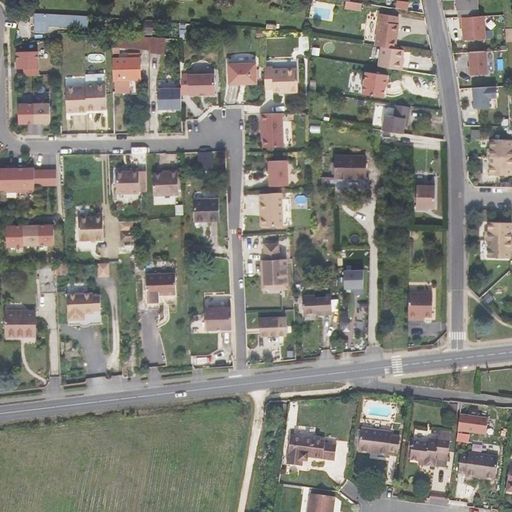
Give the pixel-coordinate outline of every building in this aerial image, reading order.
[(459,15),(478,14),(476,0),(454,0),(455,8),(456,8),(457,16),(459,15)] [(361,3),(349,1),(348,1),(345,1),(344,8),(359,10),(361,3)] [(410,4),(394,1),(393,8),(409,11),(410,4)] [(86,17),(74,17),(60,16),(60,15),(34,13),(33,30),(44,31),(44,26),(73,27),(85,28),(86,17)] [(378,47),(392,49),(397,25),(396,24),(397,16),(378,13),(372,46),(378,47)] [(484,14),(478,14),(459,15),(460,27),(463,27),(463,38),(485,37),(484,14)] [(152,35),(153,21),(136,20),(136,34),(152,35)] [(152,37),(151,37),(112,35),(112,48),(133,49),(150,50),(149,53),(164,54),(166,38),(152,37)] [(392,49),(378,47),(375,66),(399,70),(400,63),(398,62),(400,51),(392,49)] [(37,50),(16,51),(16,61),(16,66),(23,65),(23,75),(33,75),(38,74),(37,50)] [(469,73),(487,72),(486,50),(469,51),(470,64),(468,65),(469,73)] [(140,79),(139,57),(113,58),(113,80),(115,80),(115,93),(116,93),(130,93),(130,79),(140,79)] [(256,62),(228,63),(229,83),(257,82),(256,62)] [(273,66),(264,66),(265,88),(273,88),(273,90),(288,90),(289,91),(298,91),(297,70),(296,70),(293,67),(287,68),(284,70),(273,71),(273,66)] [(197,73),(188,73),(189,94),(215,93),(214,72),(206,73),(204,71),(198,71),(197,73)] [(384,97),(387,75),(366,72),(364,81),(362,94),(384,97)] [(362,94),(364,81),(356,80),(354,92),(362,94)] [(85,84),(85,85),(86,108),(106,108),(105,83),(85,84)] [(86,108),(85,85),(65,86),(66,111),(86,110),(86,108)] [(472,87),(474,107),(489,106),(488,97),(496,96),(495,85),(472,87)] [(182,107),(181,87),(158,88),(159,108),(166,108),(167,106),(173,106),(175,107),(182,107)] [(34,101),(18,101),(19,121),(35,120),(34,101)] [(50,101),(34,101),(35,120),(50,120),(50,101)] [(405,126),(406,118),(409,119),(410,107),(395,104),(393,116),(384,115),(382,130),(403,133),(405,126)] [(283,112),(261,113),(261,131),(263,130),(264,146),(284,146),(283,121),(283,112)] [(480,139),(480,129),(471,129),(471,138),(480,139)] [(511,140),(490,140),(490,149),(487,149),(487,158),(489,158),(511,159),(511,151),(511,140)] [(214,170),(213,159),(212,150),(198,151),(198,159),(197,159),(198,171),(214,170)] [(365,178),(366,157),(335,156),(335,177),(365,178)] [(489,158),(489,175),(511,176),(511,167),(511,166),(511,158),(511,159),(489,158)] [(287,159),(268,160),(269,185),(288,184),(287,159)] [(5,169),(0,168),(0,189),(3,190),(3,192),(16,192),(15,169),(5,169)] [(139,193),(139,168),(131,168),(131,170),(116,171),(117,193),(139,193)] [(28,169),(15,169),(16,192),(28,192),(28,190),(33,190),(33,186),(33,172),(33,169),(28,169)] [(163,173),(153,173),(154,195),(179,194),(178,170),(169,171),(169,173),(163,173)] [(435,186),(416,185),(416,210),(424,210),(424,207),(435,208),(435,186)] [(283,224),(282,192),(260,193),(260,210),(262,210),(262,215),(261,215),(261,225),(283,224)] [(219,220),(219,199),(194,200),(194,221),(219,220)] [(104,239),(103,216),(79,216),(79,240),(104,239)] [(22,223),(5,224),(6,245),(23,244),(23,243),(22,223)] [(38,223),(22,223),(23,243),(38,242),(38,223)] [(53,223),(38,223),(38,242),(53,242),(53,223)] [(488,223),(488,232),(485,232),(485,241),(487,241),(510,241),(510,227),(510,223),(488,223)] [(487,241),(487,258),(509,259),(510,253),(510,250),(511,249),(511,241),(510,241),(487,241)] [(262,289),(278,288),(287,288),(286,258),(279,259),(278,243),(264,244),(264,252),(270,252),(270,259),(265,259),(261,259),(262,289)] [(41,265),(38,265),(39,287),(56,286),(55,264),(41,265)] [(345,289),(361,288),(360,270),(344,271),(345,289)] [(175,274),(146,275),(147,302),(159,301),(159,294),(176,294),(175,274)] [(100,293),(66,293),(66,323),(100,322),(100,293)] [(432,293),(408,293),(407,320),(420,320),(420,316),(424,317),(431,317),(432,293)] [(317,315),(316,298),(315,298),(315,295),(302,296),(303,313),(316,313),(316,315),(317,315)] [(328,314),(327,297),(316,298),(317,315),(328,314)] [(231,306),(204,306),(205,331),(218,330),(218,333),(231,333),(231,306)] [(36,336),(36,311),(6,311),(6,336),(36,336)] [(286,317),(259,317),(260,329),(260,336),(279,335),(278,332),(278,326),(286,326),(286,317)] [(488,417),(460,413),(458,430),(486,434),(488,417)] [(361,428),(358,452),(388,456),(389,452),(398,453),(400,437),(391,435),(391,432),(361,428)] [(432,429),(431,438),(429,438),(428,442),(412,440),(409,460),(418,461),(425,462),(425,465),(435,467),(436,458),(448,460),(450,438),(451,431),(432,429)] [(291,435),(287,464),(302,466),(303,461),(307,461),(308,457),(335,460),(337,444),(325,443),(325,440),(291,435)] [(468,455),(461,454),(458,473),(465,474),(465,476),(495,480),(499,456),(469,452),(468,455)] [(333,511),(335,496),(310,493),(307,511),(333,511)]
